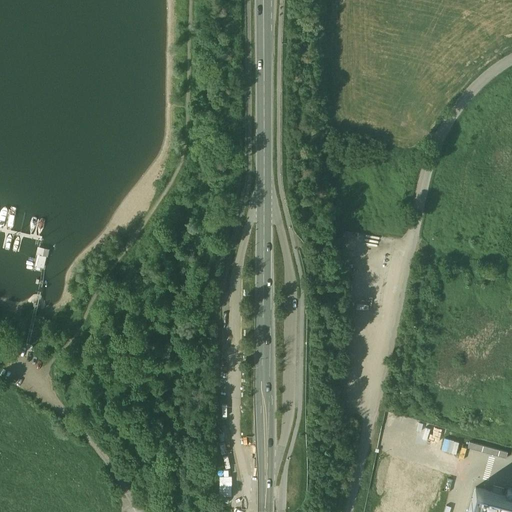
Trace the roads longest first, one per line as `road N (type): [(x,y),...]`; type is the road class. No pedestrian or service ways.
road 1 (primary): [(257,511),(263,0)]
road 2 (unclassified): [(511,60),(460,105),(431,159),(349,511)]
